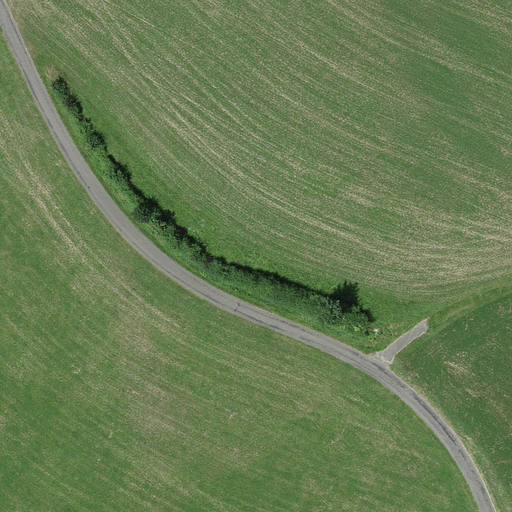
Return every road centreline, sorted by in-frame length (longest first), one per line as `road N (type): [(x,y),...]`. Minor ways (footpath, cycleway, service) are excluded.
road 1 (track): [(486,511),(437,427),(370,367),(203,291),(128,232),(71,154),(0,11)]
road 2 (track): [(370,367),(441,316),(511,283)]
